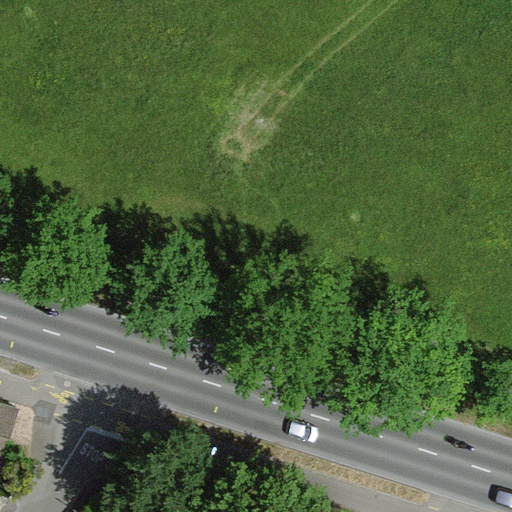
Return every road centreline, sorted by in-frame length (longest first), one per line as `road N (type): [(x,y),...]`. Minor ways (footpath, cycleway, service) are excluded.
road 1 (secondary): [(504,307),(0,135)]
road 2 (secondary): [(122,354),(462,462)]
road 3 (residential): [(43,511),(95,429),(122,354)]
road 4 (secondary): [(462,462),(492,419),(507,362),(504,307)]
road 5 (secondary): [(0,314),(122,354)]
